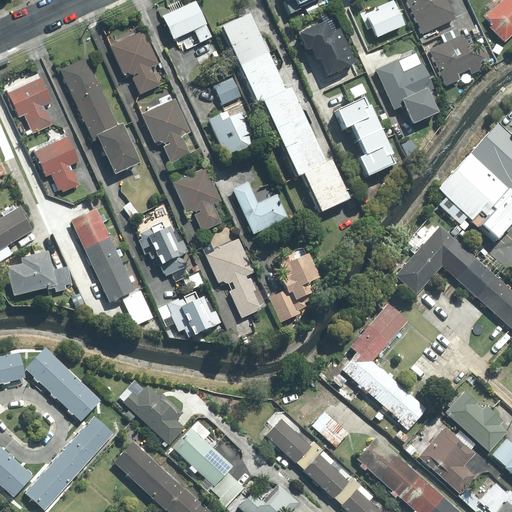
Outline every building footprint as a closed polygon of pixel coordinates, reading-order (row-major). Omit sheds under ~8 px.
[(314,0),(285,0),(290,11),(314,0)] [(449,1),(448,0),(398,0),(419,42),(452,26),(442,4),(449,1)] [(511,0),(500,0),(484,15),(490,21),(487,28),(502,43),(511,32),(511,0)] [(400,30),(389,4),(361,16),(372,42),(400,30)] [(192,46),(206,39),(190,5),(158,19),(168,41),(186,33),(192,46)] [(251,13),(223,26),(259,103),(287,90),(251,13)] [(324,38),(319,27),(294,38),(301,55),(305,53),(310,65),(314,63),(322,80),(350,67),(334,33),(324,38)] [(154,66),(140,34),(107,49),(121,82),(128,79),(135,93),(158,83),(151,67),(154,66)] [(457,41),(427,56),(443,88),(487,66),(479,51),(466,58),(457,41)] [(108,115),(78,47),(53,58),(84,129),(88,127),(105,166),(131,154),(113,112),(108,115)] [(394,63),(373,72),(391,114),(401,110),(409,129),(434,118),(424,95),(431,91),(420,67),(399,76),(394,63)] [(49,106),(35,77),(2,92),(16,121),(21,118),(30,136),(49,127),(41,110),(49,106)] [(211,88),(219,107),(237,99),(229,81),(211,88)] [(329,168),(294,93),(266,106),(301,181),(329,168)] [(172,101),(138,116),(152,148),(159,146),(166,164),(187,155),(180,138),(187,135),(172,101)] [(360,113),(356,102),(328,115),(338,137),(346,133),(358,161),(350,165),(359,184),(385,173),(381,163),(388,160),(366,110),(360,113)] [(224,113),(205,122),(223,160),(253,146),(239,114),(227,120),(224,113)] [(511,142),(505,136),(491,124),(471,150),(511,187),(511,142)] [(63,137),(28,152),(40,181),(49,177),(57,194),(73,187),(65,167),(75,163),(63,137)] [(414,155),(408,141),(398,146),(404,159),(414,155)] [(511,225),(511,187),(471,150),(437,186),(497,241),(511,225)] [(143,163),(113,174),(129,215),(159,204),(143,163)] [(203,172),(170,185),(184,218),(192,214),(199,231),(217,224),(211,210),(217,207),(203,172)] [(329,172),(301,185),(319,224),(347,210),(329,172)] [(258,207),(247,183),(224,194),(247,241),(285,222),(274,199),(258,207)] [(12,201),(0,207),(0,251),(30,234),(12,201)] [(99,207),(66,223),(107,308),(119,302),(128,321),(150,310),(99,207)] [(157,219),(136,229),(155,266),(176,256),(170,244),(178,240),(172,229),(164,233),(157,219)] [(511,290),(436,224),(389,278),(412,297),(437,269),(511,334),(511,290)] [(258,288),(235,239),(198,257),(213,288),(220,284),(226,296),(221,299),(234,324),(256,313),(247,294),(258,288)] [(315,282),(299,251),(271,265),(279,282),(272,286),(278,296),(265,302),(277,324),(294,316),(288,305),(307,295),(303,288),(315,282)] [(52,290),(43,253),(0,262),(8,300),(52,290)] [(169,307),(162,310),(174,341),(210,328),(201,303),(193,306),(180,273),(164,278),(172,298),(166,301),(169,307)] [(405,323),(386,305),(346,349),(351,354),(337,370),(408,433),(425,414),(368,364),(405,323)] [(44,348),(23,370),(77,422),(98,401),(44,348)] [(0,358),(0,383),(20,378),(14,355),(0,358)] [(135,381),(116,402),(164,447),(182,429),(173,420),(180,412),(155,388),(149,394),(135,381)] [(462,389),(440,413),(486,453),(507,428),(462,389)] [(345,434),(321,413),(309,426),(333,447),(345,434)] [(90,417),(19,495),(37,511),(39,511),(110,435),(90,417)] [(193,420),(165,450),(222,504),(237,488),(222,474),(230,466),(200,438),(206,432),(193,420)] [(276,421),(261,439),(290,464),(305,447),(276,421)] [(441,427),(413,459),(453,493),(471,472),(464,466),(474,455),(441,427)] [(454,511),(371,438),(350,461),(407,511),(454,511)] [(511,458),(511,443),(508,440),(490,460),(511,478),(511,458)] [(201,511),(128,442),(108,463),(159,511),(201,511)] [(0,445),(0,488),(10,498),(32,475),(0,445)] [(344,483),(315,456),(300,473),(328,499),(344,483)] [(511,511),(511,495),(494,481),(469,509),(472,511),(511,511)] [(247,495),(235,509),(238,511),(285,511),(294,502),(272,484),(256,502),(247,495)] [(377,511),(354,489),(337,506),(342,511),(377,511)]
